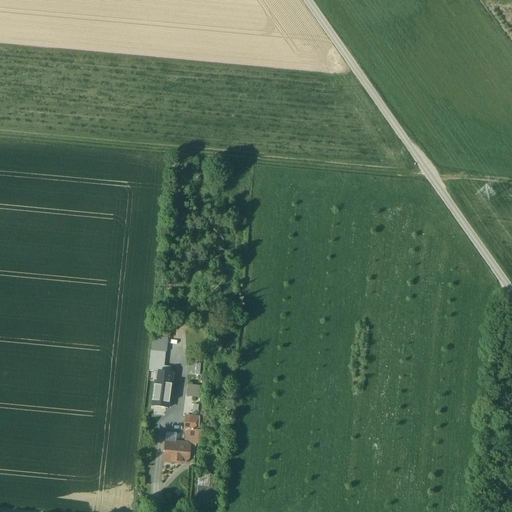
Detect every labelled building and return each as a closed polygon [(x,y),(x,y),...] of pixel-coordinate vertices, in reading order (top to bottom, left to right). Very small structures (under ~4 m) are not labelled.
[(154,330),(153,338),(169,340),(170,332),(154,330)] [(152,342),(151,350),(165,352),(166,344),(152,342)] [(165,352),(151,350),(149,371),(169,374),(170,368),(163,367),(165,352)] [(170,380),(161,379),(158,399),(162,400),(161,407),(166,408),(170,380)] [(199,418),(185,417),(184,430),(186,430),(198,431),(199,418)] [(198,431),(186,430),(185,444),(197,444),(198,431)] [(199,431),(198,431),(197,444),(208,445),(209,432),(199,431)] [(175,444),(165,443),(165,450),(175,451),(175,446),(175,444)] [(175,451),(165,450),(163,461),(180,463),(181,458),(181,452),(183,452),(184,448),(175,446),(175,451)] [(217,477),(198,476),(195,504),(205,504),(205,503),(215,504),(217,477)]
